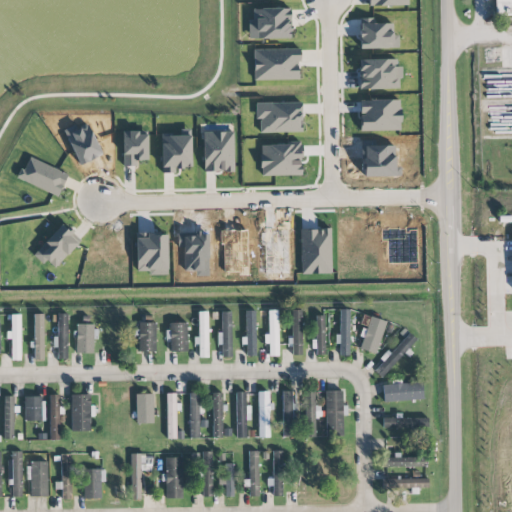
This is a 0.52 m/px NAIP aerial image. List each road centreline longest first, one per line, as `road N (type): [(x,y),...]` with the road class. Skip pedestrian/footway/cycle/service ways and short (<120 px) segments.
road 1 (residential): [(365,511),(362,388),(344,370),(0,375)]
road 2 (tertiary): [(446,0),(452,341)]
road 3 (residential): [(450,203),(333,197),(325,0)]
road 4 (residential): [(110,208),(341,202)]
road 5 (tertiary): [(452,341),(454,511)]
road 6 (residential): [(454,509),(313,511)]
